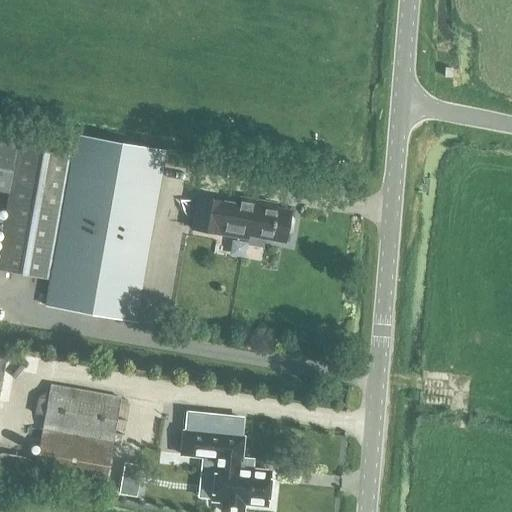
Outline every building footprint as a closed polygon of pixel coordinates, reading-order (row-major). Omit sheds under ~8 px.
[(0,192),(9,194),(19,135),(0,131),(0,192)] [(0,271),(50,280),(52,268),(74,144),(19,135),(9,194),(0,245),(0,271)] [(165,152),(75,136),(74,144),(52,268),(50,280),(45,307),(135,322),(165,152)] [(267,204),(250,200),(248,208),(224,203),(224,202),(199,197),(192,229),(218,234),(218,233),(238,237),(239,232),(248,234),(247,235),(284,242),(286,235),(291,232),(293,220),(289,215),(290,212),(266,208),(267,204)] [(37,460),(0,453),(0,471),(104,491),(121,399),(49,385),(48,392),(45,391),(39,397),(35,413),(45,414),(37,460)] [(270,497),(272,482),(268,481),(269,472),(236,468),(236,464),(228,463),(230,437),(183,432),(181,455),(204,457),(203,463),(217,464),(213,501),(223,502),(221,511),(242,511),(243,504),(265,506),(266,497),(270,497)] [(122,477),(119,494),(137,497),(140,480),(122,477)]
